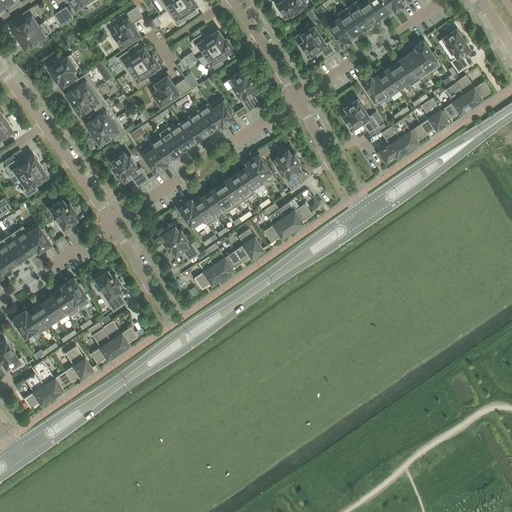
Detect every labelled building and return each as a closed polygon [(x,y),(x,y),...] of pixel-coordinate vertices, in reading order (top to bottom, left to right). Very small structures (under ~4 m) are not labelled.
[(0,0),(0,8),(7,4),(11,9),(21,2),(20,0),(0,0)] [(160,0),(167,9),(180,0),(160,0)] [(195,0),(180,0),(167,9),(177,24),(189,17),(186,12),(192,8),(192,7),(197,3),(195,0)] [(279,5),(280,6),(278,7),(282,13),(284,12),(285,13),(285,12),(286,15),(292,11),(293,12),(301,7),(300,5),(306,1),(305,0),(282,0),(278,3),(280,5),(279,5)] [(363,27),(372,21),(358,0),(355,0),(348,5),(363,27)] [(358,0),(372,21),(382,15),(372,0),(358,0)] [(372,0),(382,15),(391,8),(385,0),(372,0)] [(404,3),(402,0),(385,0),(391,8),(395,6),(396,8),(404,3)] [(123,45),(140,33),(133,23),(144,15),(141,12),(137,5),(125,13),(128,17),(117,24),(120,29),(115,33),(116,35),(116,36),(114,37),(119,44),(121,42),(121,43),(123,45)] [(348,5),(339,11),(354,34),(363,27),(348,5)] [(13,27),(16,32),(15,33),(19,38),(43,21),(39,24),(33,15),(37,12),(33,6),(22,14),(26,19),(13,27)] [(73,17),(66,6),(61,10),(68,20),(73,17)] [(55,13),(62,24),(68,20),(61,10),(55,13)] [(352,38),(350,36),(354,34),(339,11),(338,12),(341,16),(330,23),(344,44),(352,38)] [(153,19),(148,22),(153,28),(158,25),(153,19)] [(26,47),(50,31),(43,21),(19,38),(22,43),(23,43),(26,47)] [(301,42),(309,54),(319,47),(326,58),(337,51),(329,40),(326,42),(315,25),(313,26),(312,26),(312,27),(310,25),(304,29),(305,31),(305,32),(303,33),(306,39),(301,42)] [(453,50),(454,49),(458,55),(451,60),(459,71),(470,64),(463,53),(471,47),(457,28),(455,29),(454,29),(453,27),(446,32),(448,34),(447,34),(445,36),(449,41),(447,42),(453,50)] [(195,45),(197,44),(204,53),(227,37),(225,38),(219,29),(213,32),(206,36),(203,31),(201,33),(195,37),(191,39),(195,45)] [(227,52),(234,47),(227,37),(204,53),(210,63),(208,64),(212,70),(224,62),(221,57),(227,53),(227,52)] [(417,45),(418,47),(415,49),(430,71),(441,64),(425,39),(417,45)] [(129,48),(117,56),(128,72),(153,54),(151,55),(145,46),(139,49),(132,53),(129,48)] [(420,78),(430,71),(415,49),(405,56),(420,78)] [(52,70),(51,70),(52,71),(56,76),(55,76),(56,77),(58,79),(61,77),(65,83),(77,75),(73,69),(79,65),(71,53),(65,58),(63,55),(54,60),(56,63),(50,67),(52,70)] [(153,69),(160,64),(153,54),(128,72),(138,87),(150,79),(147,74),(153,70),(153,69)] [(411,84),(420,78),(405,56),(396,62),(411,84)] [(410,85),(411,84),(396,62),(386,68),(400,89),(409,83),(410,85)] [(391,95),(400,89),(386,68),(377,75),(391,95)] [(260,103),(253,92),(258,89),(254,83),(257,82),(251,73),(249,75),(245,70),(243,71),(242,69),(234,74),(235,77),(233,78),(237,83),(235,85),(240,93),(243,91),(246,96),(242,99),(249,110),(260,103)] [(70,98),(71,98),(74,102),(97,87),(87,71),(75,79),(79,85),(78,85),(74,88),(67,93),(70,97),(69,97),(70,98)] [(466,73),(457,80),(456,80),(472,104),(482,97),(482,96),(492,89),(485,79),(475,86),(466,73)] [(155,94),(156,94),(154,96),(158,102),(160,101),(161,101),(162,103),(179,92),(181,95),(190,89),(192,88),(185,77),(175,84),(168,75),(156,82),(160,88),(154,91),(155,94)] [(211,85),(215,82),(211,75),(207,78),(211,85)] [(389,93),(390,95),(391,95),(377,75),(373,77),(372,75),(364,80),(378,101),(389,93)] [(461,111),(472,104),(456,80),(453,82),(445,87),(454,100),(444,107),(451,117),(461,110),(461,111)] [(96,109),(107,102),(97,87),(74,102),(77,107),(76,107),(77,108),(80,112),(88,108),(92,105),(92,104),(96,109)] [(182,103),(188,98),(186,95),(179,99),(182,103)] [(432,96),(422,103),(430,116),(421,122),(428,133),(437,126),(438,127),(449,120),(432,96)] [(211,104),(209,101),(208,102),(224,125),(235,117),(222,97),(211,104)] [(376,110),(373,113),(369,115),(358,98),(356,99),(355,100),(354,98),(347,102),(349,104),(348,105),(346,106),(350,112),(345,115),(353,127),(362,121),(370,131),(374,128),(384,121),(376,110)] [(90,128),(91,128),(94,132),(117,116),(107,102),(96,109),(99,114),(99,115),(98,114),(94,117),(94,118),(87,122),(90,127),(89,127),(90,128)] [(224,125),(208,102),(199,108),(213,128),(222,122),(223,125),(224,125)] [(163,116),(170,111),(167,108),(160,112),(163,116)] [(213,128),(199,108),(189,114),(203,135),(213,128)] [(154,117),(156,120),(163,116),(160,112),(154,117)] [(180,121),(194,141),(203,135),(189,114),(189,115),(190,117),(182,122),(181,120),(180,121)] [(116,139),(128,132),(126,129),(117,116),(94,132),(97,137),(96,137),(97,138),(98,138),(101,142),(108,137),(108,138),(112,135),(112,134),(116,139)] [(421,122),(411,129),(403,116),(392,123),(408,147),(419,140),(418,139),(428,133),(421,122)] [(9,124),(10,124),(6,118),(0,122),(0,144),(3,143),(0,138),(0,136),(12,129),(9,124)] [(144,129),(151,124),(148,120),(142,125),(144,129)] [(174,125),(172,123),(169,125),(184,147),(194,141),(180,121),(174,125)] [(384,121),(374,128),(377,133),(382,130),(390,143),(380,150),(387,160),(397,153),(398,154),(408,147),(392,123),(387,126),(384,121)] [(135,130),(137,133),(144,129),(142,125),(135,130)] [(184,147),(169,125),(160,132),(175,154),(184,147)] [(159,132),(162,136),(153,142),(167,163),(168,163),(166,160),(175,154),(160,132),(159,132)] [(142,150),(156,171),(167,163),(153,142),(153,143),(142,150)] [(289,148),(287,150),(286,147),(277,153),(279,155),(277,156),(281,162),(278,163),(284,172),(286,170),(289,175),(285,178),(293,189),(303,181),(296,171),(302,167),(298,162),(300,160),(295,152),(292,154),(289,148)] [(149,178),(141,166),(137,169),(134,165),(136,163),(131,155),(128,156),(125,151),(123,152),(121,150),(113,155),(115,158),(113,159),(117,164),(114,166),(120,174),(122,173),(126,178),(131,174),(138,185),(149,178)] [(273,173),(260,153),(248,161),(262,182),(263,181),(262,181),(273,173)] [(13,154),(4,160),(7,164),(16,158),(13,154)] [(10,171),(12,170),(18,179),(41,164),(37,158),(36,159),(33,154),(20,163),(17,158),(16,158),(7,164),(6,165),(10,171)] [(248,161),(250,164),(241,170),(256,192),(253,188),(262,182),(248,161)] [(43,170),(44,169),(41,164),(18,179),(24,188),(22,189),(26,195),(37,188),(34,183),(46,174),(43,170)] [(256,192),(241,170),(231,176),(246,199),(256,192)] [(246,199),(231,176),(222,183),(237,205),(246,199)] [(237,205),(222,183),(212,189),(227,211),(237,205)] [(227,211),(212,189),(203,195),(218,218),(218,217),(216,213),(224,208),(227,212),(227,211)] [(194,201),(192,199),(191,199),(208,224),(218,218),(203,195),(194,201)] [(0,199),(0,214),(11,208),(4,197),(0,199)] [(13,209),(20,204),(16,199),(9,204),(13,209)] [(64,234),(77,226),(74,220),(75,219),(71,212),(74,210),(69,202),(67,204),(66,202),(65,203),(62,199),(50,207),(54,213),(57,217),(54,219),(64,234)] [(205,220),(208,224),(191,199),(180,207),(194,227),(205,220)] [(295,208),(290,200),(279,207),(293,228),(304,221),(303,220),(313,213),(305,202),(295,208)] [(282,234),(283,235),(293,228),(279,207),(275,201),(265,208),(274,223),(264,229),(272,241),(282,234)] [(26,229),(22,225),(39,250),(40,249),(40,250),(41,249),(48,244),(49,244),(49,243),(50,242),(46,236),(48,234),(43,226),(40,228),(37,222),(26,229)] [(179,230),(176,225),(174,226),(172,224),(164,229),(166,232),(164,233),(168,238),(165,240),(171,248),(173,246),(177,252),(182,248),(189,258),(200,251),(192,240),(188,243),(185,238),(187,237),(182,228),(179,230)] [(39,250),(22,225),(12,231),(28,255),(34,251),(33,250),(36,247),(38,250),(39,250)] [(224,227),(217,232),(220,235),(227,231),(224,227)] [(239,234),(245,243),(235,249),(243,260),(252,254),(253,255),(264,248),(250,227),(239,234)] [(28,255),(12,231),(3,238),(18,260),(22,257),(23,258),(28,255)] [(206,245),(212,240),(210,237),(203,241),(206,245)] [(18,260),(3,238),(0,239),(0,253),(9,268),(15,264),(14,263),(18,260)] [(234,268),(233,267),(243,260),(235,249),(226,255),(216,241),(205,248),(209,254),(210,254),(224,275),(234,268)] [(0,273),(1,275),(2,275),(0,272),(0,271),(3,270),(4,271),(9,268),(0,253),(0,273)] [(213,282),(224,275),(210,254),(209,254),(199,261),(205,270),(195,276),(203,288),(213,281),(213,282)] [(114,273),(112,274),(111,273),(110,274),(107,269),(105,270),(103,268),(95,274),(96,276),(95,277),(99,284),(102,288),(99,290),(113,310),(126,302),(118,290),(120,289),(116,283),(119,281),(114,273)] [(62,283),(63,283),(62,284),(79,309),(78,308),(89,300),(83,291),(85,289),(80,281),(78,283),(73,276),(72,277),(71,277),(71,278),(64,283),(63,282),(62,283)] [(60,290),(59,288),(53,292),(69,315),(79,309),(62,284),(61,284),(63,287),(60,290)] [(195,287),(190,290),(194,295),(199,292),(195,287)] [(48,295),(49,297),(45,300),(58,319),(67,313),(69,316),(69,315),(53,292),(48,295)] [(41,302),(40,301),(34,305),(48,325),(58,319),(45,300),(41,302)] [(27,312),(25,309),(24,309),(39,331),(48,325),(34,305),(29,308),(30,310),(27,312)] [(26,337),(37,330),(38,332),(39,331),(24,309),(23,310),(23,309),(22,310),(22,311),(15,315),(14,315),(13,316),(14,316),(13,317),(17,324),(14,325),(20,333),(22,332),(26,337)] [(112,319),(102,326),(118,350),(128,343),(128,342),(138,335),(131,325),(121,331),(112,319)] [(91,359),(94,364),(107,356),(108,357),(118,350),(102,326),(98,320),(88,327),(100,346),(90,353),(93,358),(91,359)] [(18,358),(12,349),(9,345),(5,338),(0,341),(0,361),(2,360),(6,366),(8,365),(12,371),(25,362),(21,356),(18,358)] [(76,344),(65,351),(73,364),(64,370),(71,380),(80,374),(81,375),(92,367),(91,366),(94,364),(91,359),(89,360),(85,354),(83,355),(76,344)] [(42,358),(36,362),(32,365),(31,365),(35,371),(51,395),(62,387),(61,387),(71,380),(64,370),(54,376),(42,358)] [(41,402),(51,395),(35,371),(25,378),(34,391),(24,397),(31,407),(40,401),(41,402)]
